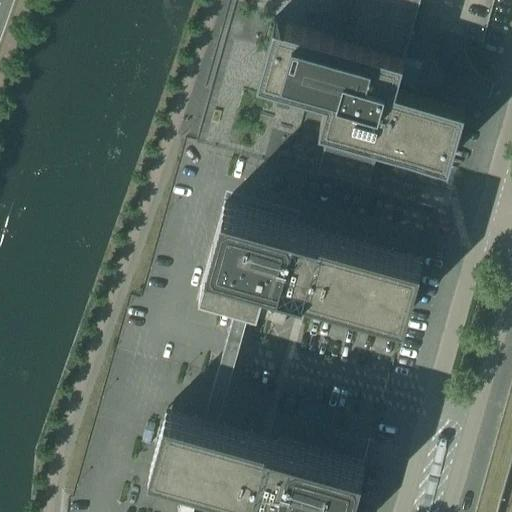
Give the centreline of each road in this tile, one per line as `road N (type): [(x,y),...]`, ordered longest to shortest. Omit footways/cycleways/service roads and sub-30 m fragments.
road 1 (unclassified): [(486,207),(400,511)]
road 2 (unclassified): [(447,511),(511,284)]
